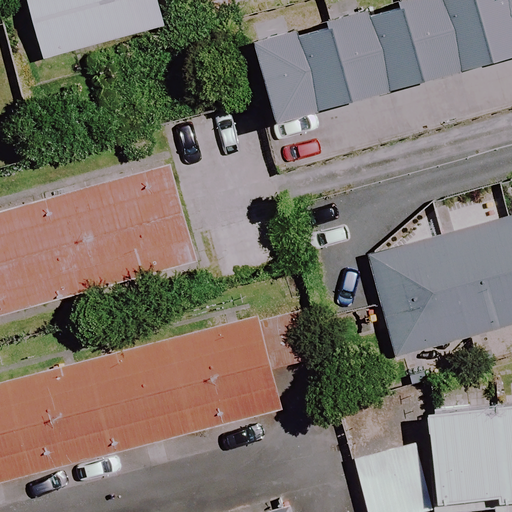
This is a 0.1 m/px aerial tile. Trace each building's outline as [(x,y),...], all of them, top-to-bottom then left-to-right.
[(165,28),(157,0),(26,0),(45,62),(165,28)] [(227,25),(221,0),(169,0),(178,36),(227,25)] [(511,97),(511,0),(392,0),(402,35),(383,39),(402,111),(421,106),(493,86),(496,101),(511,97)] [(366,152),(343,81),(284,101),(295,135),(267,144),(279,181),(366,152)] [(0,318),(189,267),(162,169),(0,213),(0,318)] [(511,213),(375,250),(403,353),(511,323),(511,213)] [(276,280),(267,219),(211,227),(220,289),(276,280)] [(289,305),(0,383),(0,487),(315,401),(289,305)] [(443,511),(453,510),(511,504),(511,407),(428,416),(431,443),(349,459),(359,511),(443,511)]
